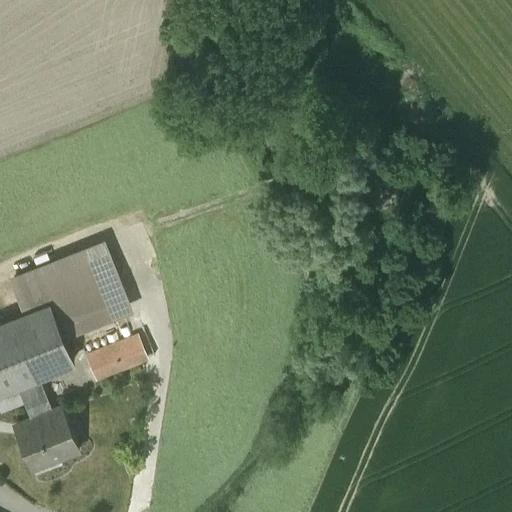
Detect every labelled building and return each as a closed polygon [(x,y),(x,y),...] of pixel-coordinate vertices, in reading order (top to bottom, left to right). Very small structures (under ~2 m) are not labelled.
[(114,174),(176,150),(169,133),(107,157),(114,174)] [(105,236),(8,276),(24,314),(51,303),(54,302),(68,335),(134,308),(105,236)] [(0,323),(0,388),(17,382),(38,373),(74,358),(51,303),(24,314),(0,323)] [(137,328),(85,349),(96,376),(148,355),(137,328)] [(38,373),(17,382),(31,417),(53,408),(38,373)] [(31,417),(27,419),(31,429),(18,434),(32,467),(79,447),(62,404),(53,408),(31,417)]
